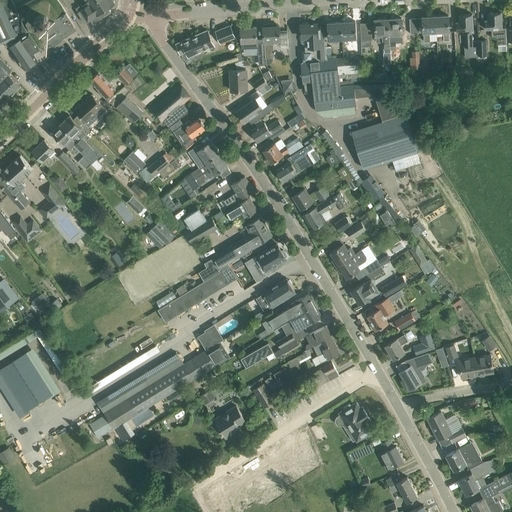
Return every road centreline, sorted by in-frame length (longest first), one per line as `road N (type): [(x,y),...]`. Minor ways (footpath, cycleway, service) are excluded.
road 1 (tertiary): [(378,370),(277,199),(153,19)]
road 2 (residential): [(153,511),(378,370)]
road 3 (tertiary): [(0,137),(127,11)]
road 4 (tertiary): [(311,0),(153,19)]
road 5 (tertiary): [(447,511),(395,401)]
